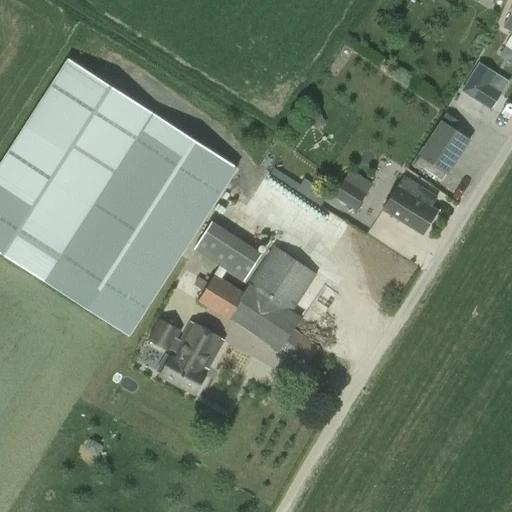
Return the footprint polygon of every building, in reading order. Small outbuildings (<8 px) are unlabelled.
[(511,7),(509,13),(511,14),(502,28),(511,34),(505,46),(511,50),(511,7)] [(68,60),(0,165),(0,253),(128,336),(236,168),(68,60)] [(491,109),(501,93),(488,85),(495,74),(479,64),(462,91),(491,109)] [(451,129),(456,121),(446,115),(436,130),(419,156),(446,173),(468,140),(451,129)] [(402,177),(381,211),(422,236),(438,211),(430,207),(436,198),(420,187),(402,177)] [(366,196),(343,182),(334,197),(356,211),(366,196)] [(194,249),(244,282),(261,255),(211,222),(194,249)] [(248,282),(248,283),(242,293),(214,276),(198,303),(227,321),(228,319),(278,352),(280,349),(304,367),(317,347),(292,330),(301,318),(291,312),(316,274),(272,246),(248,282)] [(156,372),(161,375),(160,376),(194,393),(221,341),(188,324),(179,341),(175,338),(178,332),(160,322),(149,343),(167,353),(169,348),(174,351),(171,357),(165,354),(156,372)]
